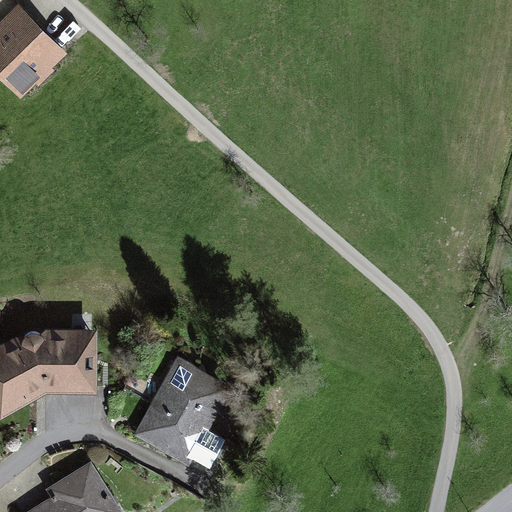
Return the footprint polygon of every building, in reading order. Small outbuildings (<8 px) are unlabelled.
[(0,0),(0,9),(10,0),(0,0)] [(21,13),(0,33),(0,88),(21,109),(69,61),(21,13)] [(27,325),(0,348),(0,413),(2,417),(50,392),(96,393),(98,326),(27,325)] [(232,384),(173,357),(137,436),(196,463),(232,384)] [(61,500),(40,511),(125,511),(94,456),(51,481),(61,500)]
